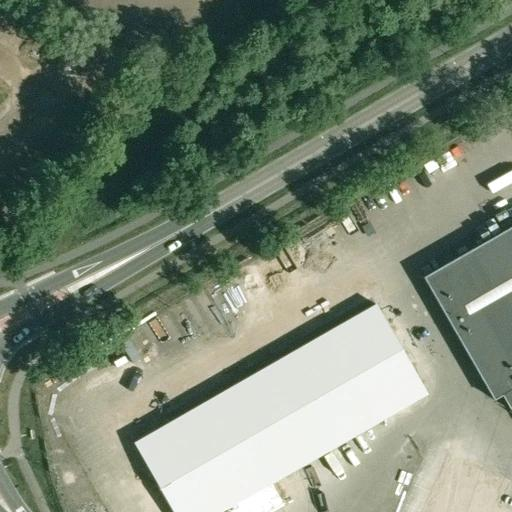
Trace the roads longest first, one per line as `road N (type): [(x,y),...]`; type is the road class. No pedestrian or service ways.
road 1 (primary): [(223,206),(511,40)]
road 2 (primary): [(0,347),(223,206)]
road 3 (primary): [(223,206),(0,308)]
road 4 (unknown): [(458,416),(444,348),(412,273),(410,234),(436,200)]
